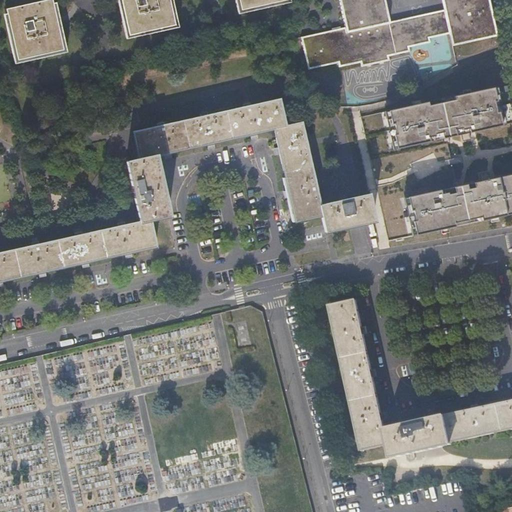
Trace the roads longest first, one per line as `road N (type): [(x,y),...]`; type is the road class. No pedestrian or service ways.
road 1 (residential): [(269,288),(0,350)]
road 2 (residential): [(511,240),(269,288)]
road 3 (residential): [(328,511),(269,288)]
